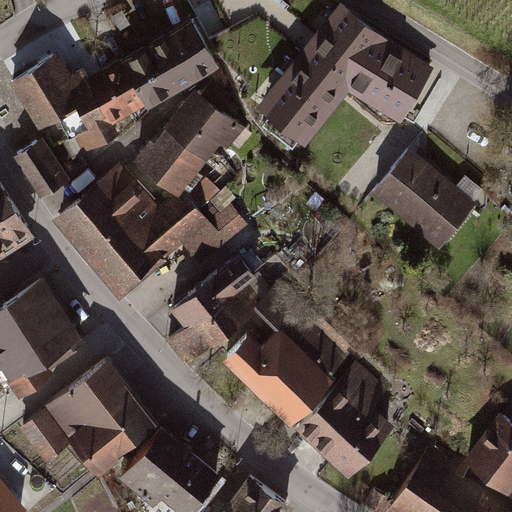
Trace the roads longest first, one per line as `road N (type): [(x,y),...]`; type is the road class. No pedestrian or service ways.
road 1 (tertiary): [(57,244),(267,457),(347,511)]
road 2 (residential): [(363,0),(511,92)]
